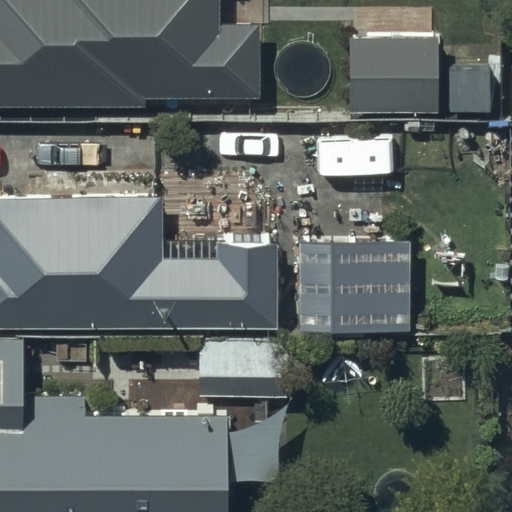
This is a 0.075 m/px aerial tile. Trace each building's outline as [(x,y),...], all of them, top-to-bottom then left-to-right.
[(0,0),(0,103),(141,102),(140,91),(256,90),(255,23),(216,23),(215,0),(0,0)] [(434,33),(348,33),(349,108),(434,108),(434,33)] [(0,324),(407,328),(406,238),(159,237),(158,194),(0,195),(0,324)] [(286,333),(197,335),(197,392),(286,391),(286,337),(286,333)] [(19,336),(0,335),(0,511),(222,511),(222,409),(82,409),(82,392),(19,392),(19,336)]
